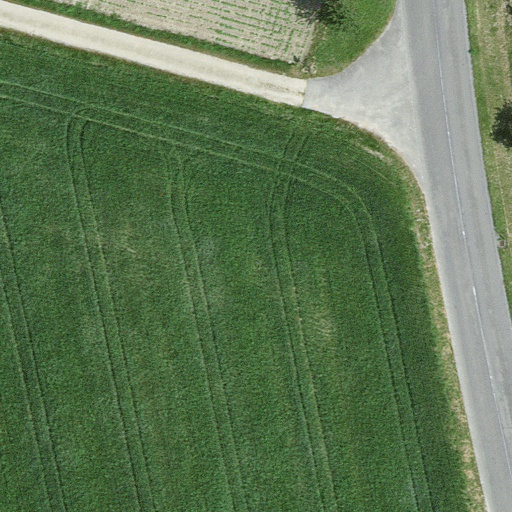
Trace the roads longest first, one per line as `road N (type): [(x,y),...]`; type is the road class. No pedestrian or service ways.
road 1 (tertiary): [(511,470),(474,299),(433,0)]
road 2 (track): [(442,101),(32,0)]
